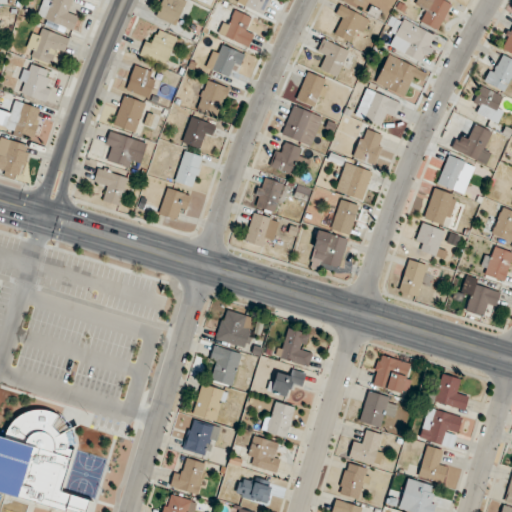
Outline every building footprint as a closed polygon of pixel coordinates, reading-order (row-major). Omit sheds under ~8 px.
[(49,0),(42,0),(36,16),(72,31),(79,13),(69,9),(73,0),(52,0),(52,1),(49,0)] [(186,1),(184,0),(162,0),(155,16),(174,25),(186,1)] [(237,0),(236,2),(263,15),(269,0),(237,0)] [(364,0),(342,0),(358,10),(364,0)] [(437,30),(451,4),(442,0),(419,0),(416,6),(425,10),(419,21),(437,30)] [(336,15),(340,16),(337,38),(356,41),(361,11),(337,8),(336,15)] [(247,46),(254,29),(246,26),(250,17),(229,9),(219,35),(247,46)] [(389,46),(423,63),(437,36),(394,14),(385,30),(394,35),(389,46)] [(68,38),(42,28),(39,36),(32,33),(25,53),(49,63),(53,53),(62,56),(68,38)] [(146,37),(138,55),(165,66),(177,37),(159,29),(154,40),(146,37)] [(320,70),(340,75),(347,47),(320,40),(316,56),(323,58),(320,70)] [(236,72),(244,55),(217,42),(206,67),(227,77),(230,69),(236,72)] [(503,92),(511,76),(511,59),(500,52),(484,81),(503,92)] [(404,95),(415,65),(386,55),(375,85),(404,95)] [(17,92),(46,100),(52,81),(45,79),(48,70),(25,63),(17,92)] [(125,90),(148,98),(157,73),(134,65),(125,90)] [(329,81),(307,71),(295,99),(317,108),(329,81)] [(229,89),(207,80),(195,109),(216,118),(229,89)] [(479,106),(476,113),(493,122),(506,98),(481,85),(472,103),(479,106)] [(355,116),(389,128),(398,100),(364,89),(355,116)] [(135,132),(145,102),(123,95),(113,125),(135,132)] [(40,107),(12,101),(11,109),(0,106),(0,129),(34,137),(40,107)] [(282,135),(311,145),(321,116),(292,105),(282,135)] [(181,141),(198,148),(204,134),(210,136),(214,126),(191,116),(181,141)] [(482,162),(495,133),(472,124),(465,140),(456,136),(451,149),(482,162)] [(353,158),(373,165),(383,135),(362,128),(353,158)] [(108,160),(128,167),(131,160),(139,163),(146,143),(109,131),(103,148),(111,151),(108,160)] [(0,165),(2,166),(0,175),(20,180),(29,145),(0,137),(0,165)] [(296,167),(304,171),(309,161),(298,156),(301,149),(281,140),(269,166),(292,176),(296,167)] [(203,157),(185,150),(173,180),(192,187),(203,157)] [(474,166),(449,155),(436,182),(461,194),(474,166)] [(362,200),(371,171),(352,165),(343,194),(362,200)] [(92,185),(103,188),(100,199),(120,205),(128,177),(97,168),(92,185)] [(288,186),(262,177),(252,206),(278,215),(288,186)] [(189,196),(168,187),(157,212),(178,221),(189,196)] [(453,195),(434,188),(423,217),(441,224),(453,195)] [(349,234),(358,205),(340,199),(331,229),(349,234)] [(262,247),(265,237),(272,240),(279,222),(254,212),(243,240),(262,247)] [(419,250),(434,256),(444,232),(422,222),(414,240),(422,243),(419,250)] [(347,238),(318,230),(309,260),(338,268),(347,238)] [(484,254),(479,273),(504,280),(509,263),(511,263),(511,251),(495,247),(493,256),(484,254)] [(414,299),(426,265),(408,259),(397,293),(414,299)] [(466,310),(483,316),(486,305),(494,308),(500,290),(466,278),(461,293),(470,296),(466,310)] [(216,339),(244,347),(252,318),(224,310),(216,339)] [(307,365),(309,353),(301,351),(306,333),(285,328),(278,358),(307,365)] [(239,351),(213,347),(209,365),(215,366),(212,380),(232,384),(239,351)] [(371,385),(404,394),(412,364),(379,355),(371,385)] [(285,376),(275,373),(268,392),(287,398),(290,387),(299,390),(304,374),(288,368),(285,376)] [(461,380),(440,373),(431,400),(463,410),(468,393),(458,390),(461,380)] [(192,413),(215,421),(225,391),(202,383),(192,413)] [(359,422),(379,427),(382,416),(391,419),(397,399),(367,391),(359,422)] [(262,430),(284,437),(294,408),(272,400),(262,430)] [(0,491),(71,511),(87,511),(91,500),(61,492),(80,425),(15,406),(6,438),(0,436),(0,491)] [(461,417),(427,408),(419,439),(453,447),(461,417)] [(209,457),(219,428),(193,419),(182,447),(209,457)] [(362,441),(353,439),(348,458),(377,466),(385,435),(365,430),(362,441)] [(282,445),(253,436),(245,463),(274,472),(282,445)] [(444,484),(450,465),(440,462),(444,451),(427,446),(417,476),(444,484)] [(175,467),(170,486),(197,494),(205,464),(186,458),(183,469),(175,467)] [(367,469),(346,463),(337,493),(358,499),(367,469)] [(263,505),(271,487),(243,474),(235,492),(263,505)] [(408,511),(432,511),(437,498),(431,496),(434,487),(407,478),(398,509),(408,511)] [(191,511),(194,500),(167,494),(162,511),(191,511)] [(331,511),(360,511),(362,508),(335,499),(331,511)]
